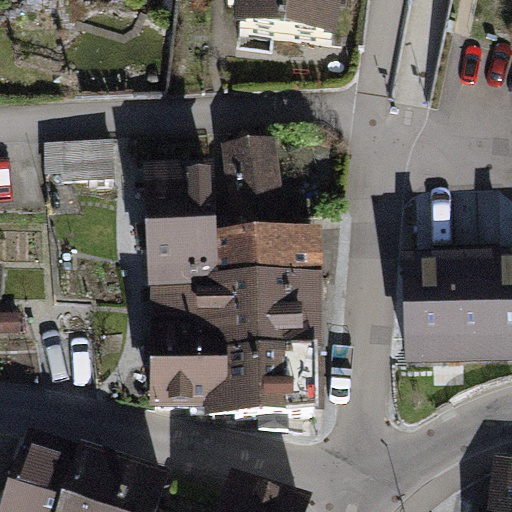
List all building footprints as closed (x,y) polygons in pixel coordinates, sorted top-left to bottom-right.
[(353,0),(231,0),(230,16),(244,18),(241,47),(347,59),(353,0)] [(117,145),(44,148),(45,179),(63,178),(64,186),(119,184),(117,145)] [(235,238),(210,239),(211,287),(315,285),(316,238),(290,238),(277,145),(223,153),(235,238)] [(208,179),(149,181),(154,301),(212,299),(211,287),(210,239),(208,179)] [(511,268),(407,272),(409,371),(511,368),(511,268)] [(186,336),(235,365),(315,366),(315,285),(211,287),(212,299),(154,301),(155,336),(186,336)] [(21,318),(0,318),(0,337),(21,337),(21,318)] [(236,389),(235,365),(186,336),(155,336),(156,413),(211,412),(236,389)] [(315,366),(235,365),(236,389),(211,412),(211,424),(262,424),(262,429),(294,429),(294,420),(315,420),(315,366)] [(69,511),(86,463),(30,445),(8,511),(69,511)] [(69,511),(158,511),(166,488),(86,463),(69,511)] [(511,511),(511,465),(495,466),(489,511),(511,511)] [(298,511),(300,509),(233,487),(224,511),(298,511)]
